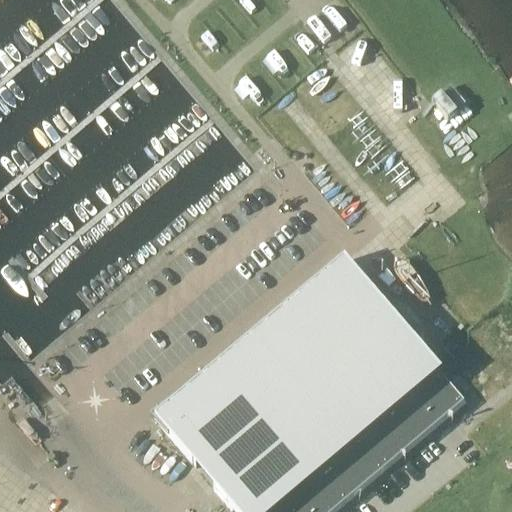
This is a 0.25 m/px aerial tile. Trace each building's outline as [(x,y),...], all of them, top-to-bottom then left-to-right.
[(466,109),(450,89),(432,105),(448,124),(466,109)] [(511,282),(466,228),(378,302),(491,438),(511,420),(511,282)] [(345,263),(155,422),(230,511),(240,511),(345,424),(424,358),(345,263)] [(425,359),(424,358),(345,424),(385,472),(464,405),(451,389),(425,359)] [(240,511),(337,511),(385,472),(345,424),(240,511)]
